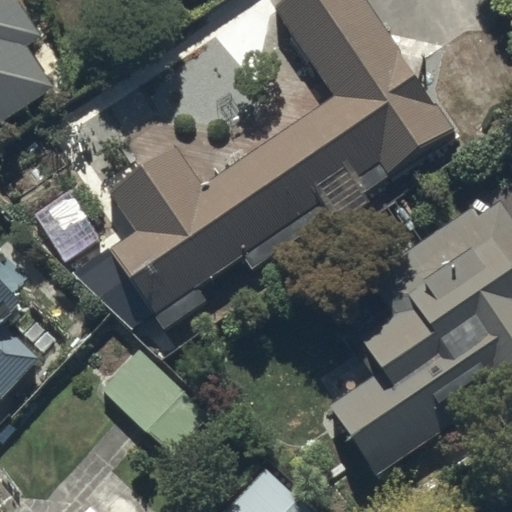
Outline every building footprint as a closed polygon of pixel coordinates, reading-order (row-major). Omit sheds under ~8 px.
[(0,0),(0,140),(59,102),(32,60),(46,51),(13,0),(0,0)] [(250,263),(453,124),(367,0),(272,0),(272,1),(332,89),(200,179),(173,140),(106,185),(133,224),(107,242),(153,310),(241,250),(250,263)] [(183,0),(199,13),(210,0),(183,0)] [(510,415),(511,413),(511,215),(498,194),(476,210),(471,202),(366,273),(386,303),(344,331),(371,370),(327,399),(375,470),(494,391),(510,415)] [(0,390),(38,351),(0,315),(0,311),(20,291),(0,272),(0,390)] [(139,345),(101,385),(149,431),(187,391),(139,345)] [(219,511),(314,511),(264,465),(219,511)]
